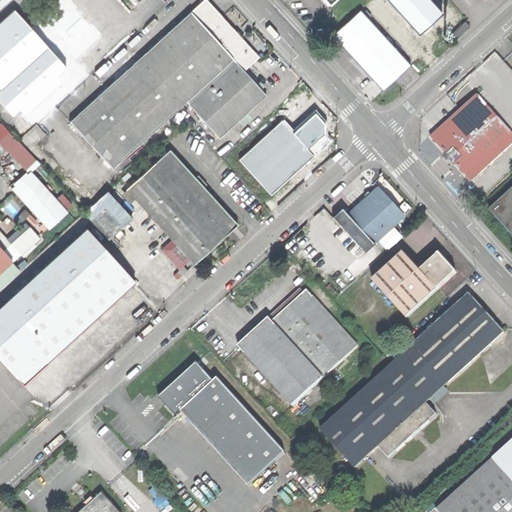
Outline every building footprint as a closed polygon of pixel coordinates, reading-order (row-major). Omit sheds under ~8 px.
[(204,0),(70,122),(113,169),(186,102),(219,138),(266,96),(255,83),(243,70),(258,57),(221,16),(206,0),(204,0)] [(14,10),(0,22),(0,88),(19,110),(56,76),(38,56),(47,48),(35,34),(14,10)] [(395,80),(411,65),(361,10),(333,36),(382,91),(395,80)] [(453,34),(458,39),(471,27),(466,22),(453,34)] [(66,68),(47,48),(38,56),(56,76),(66,68)] [(455,162),(472,182),(511,145),(511,133),(478,96),(432,137),(450,156),(448,158),(450,161),(453,164),(455,162)] [(0,141),(8,150),(19,139),(2,121),(0,123),(0,141)] [(240,160),(272,195),(314,157),(300,141),(282,121),(240,160)] [(218,243),(239,224),(171,150),(128,190),(195,264),(218,243)] [(13,184),(48,229),(69,213),(34,168),(13,184)] [(341,223),(367,252),(408,216),(381,186),(373,193),(371,191),(367,195),(369,197),(341,223)] [(511,196),(503,205),(506,209),(498,217),(508,228),(511,232),(511,196)] [(494,213),(498,217),(506,209),(503,205),(494,213)] [(92,223),(110,243),(122,232),(104,212),(92,223)] [(121,270),(85,230),(0,306),(0,338),(20,361),(109,280),(121,270)] [(0,232),(0,249),(10,261),(19,253),(0,232)] [(0,270),(10,261),(0,249),(0,270)] [(407,254),(376,282),(409,319),(460,274),(450,263),(443,255),(423,272),(407,254)] [(15,266),(19,269),(27,261),(23,258),(15,266)] [(177,272),(181,276),(187,271),(183,266),(177,272)] [(134,284),(121,270),(109,280),(122,294),(134,284)] [(122,294),(109,280),(20,361),(33,375),(80,332),(122,294)] [(240,346),(294,406),(360,347),(309,290),(274,322),(271,318),(258,329),(240,346)] [(472,295),(323,430),(357,467),(380,447),(391,459),(439,415),(429,403),(506,332),(489,314),(472,295)] [(0,361),(21,385),(33,375),(20,361),(0,338),(0,361)] [(250,486),(287,453),(219,379),(215,382),(198,364),(181,380),(161,397),(179,416),(183,413),(250,486)] [(511,477),(511,444),(495,459),(511,477)] [(511,511),(511,477),(495,459),(439,511),(511,511)] [(82,511),(122,511),(105,492),(86,509),(82,511)]
